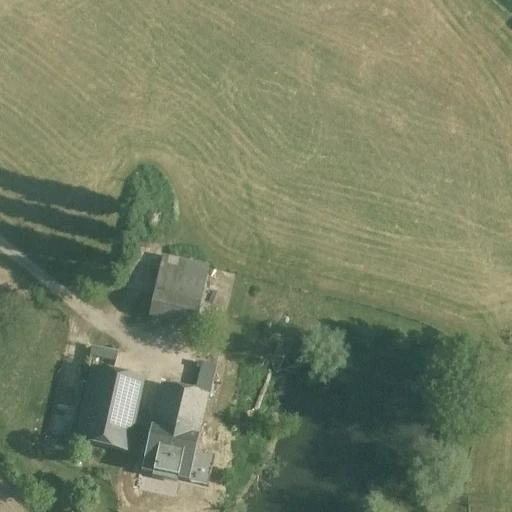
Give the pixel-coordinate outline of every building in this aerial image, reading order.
[(209,269),(162,258),(154,296),(200,306),(209,269)] [(200,306),(154,296),(148,319),(195,330),(200,306)] [(117,353),(90,347),(85,371),(90,372),(90,370),(112,375),(117,353)] [(112,375),(90,370),(90,372),(75,442),(126,453),(142,381),(112,375)] [(236,404),(241,378),(215,374),(211,399),(236,404)] [(206,397),(160,386),(150,430),(197,440),(206,397)] [(197,440),(150,430),(140,472),(205,487),(211,458),(194,454),(197,440)] [(420,499),(428,511),(429,511),(450,498),(441,485),(420,499)]
